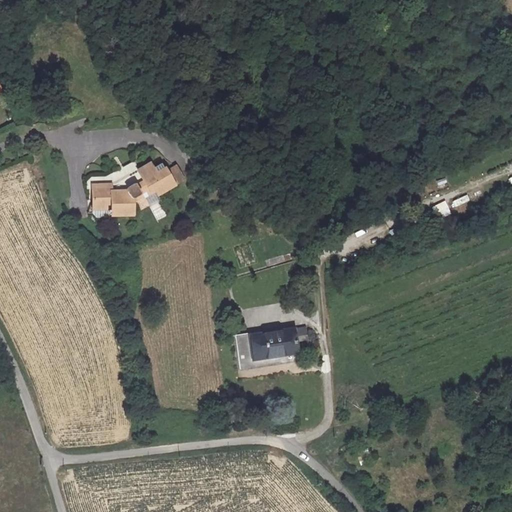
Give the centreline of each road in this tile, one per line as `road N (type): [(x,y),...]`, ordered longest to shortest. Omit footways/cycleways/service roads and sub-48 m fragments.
road 1 (unclassified): [(45,457),(272,440),(292,445),(327,476),(353,511)]
road 2 (unclassified): [(45,457),(0,337)]
